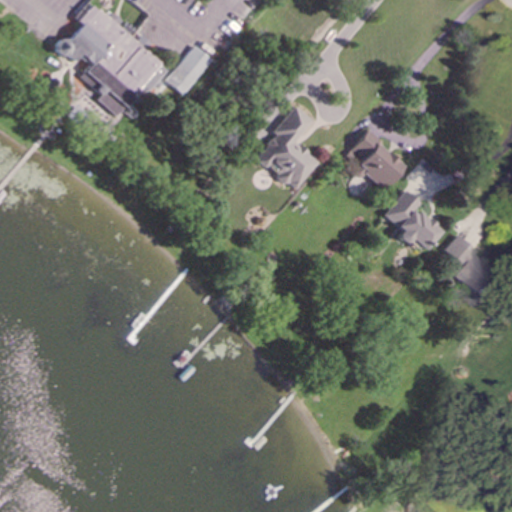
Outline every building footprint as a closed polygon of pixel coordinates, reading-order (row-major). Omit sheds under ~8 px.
[(162,71),(138,46),(116,67),(113,64),(97,55),(100,50),(114,36),(119,28),(106,14),(102,17),(97,12),(87,6),(71,21),(77,26),(62,40),(57,38),(48,46),(55,54),(70,62),(75,57),(86,63),(78,77),(96,96),(92,103),(113,115),(140,89),(142,90),(162,71)] [(161,81),(178,96),(208,61),(191,46),(161,81)] [(308,121),(289,106),(267,134),(270,136),(250,160),(262,170),(267,165),(275,171),(271,176),(290,191),(313,161),(290,143),(308,121)] [(348,151),(358,158),(351,168),(380,190),(399,165),(373,146),(377,140),(363,130),(348,151)] [(380,216),(399,231),(394,237),(403,245),(408,239),(421,250),(437,231),(411,210),(416,203),(400,191),(380,216)] [(501,276),(452,236),(440,251),(456,264),(447,275),(480,302),(501,276)]
